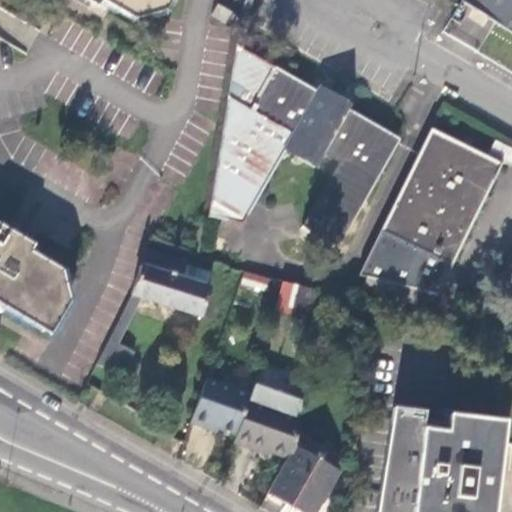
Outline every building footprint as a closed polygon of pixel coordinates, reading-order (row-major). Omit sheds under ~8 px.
[(84,0),(97,7),(101,1),(133,20),(165,12),(171,0),(84,0)] [(511,0),(464,0),(463,3),(496,23),(511,33),(511,0)] [(225,24),(231,14),(216,6),(210,16),(225,24)] [(234,48),(207,218),(241,226),(285,152),(293,137),(248,112),(273,71),(234,48)] [(293,137),(285,152),(312,169),(320,154),(339,166),(301,229),(335,249),(396,144),(347,114),(350,108),(320,90),(316,97),(273,71),(248,112),(293,137)] [(430,130),(360,273),(366,275),(363,289),(414,303),(419,287),(437,292),(499,165),(430,130)] [(34,245),(0,223),(0,309),(3,311),(5,307),(43,331),(54,328),(70,302),(62,271),(30,252),(34,245)] [(211,271),(144,251),(131,295),(140,298),(202,316),(210,287),(207,286),(211,271)] [(269,278),(243,272),(239,285),(265,291),(269,278)] [(282,282),(277,309),(298,313),(303,285),(282,282)] [(372,303),(348,298),(322,291),(321,298),(320,304),(370,316),(372,303)] [(140,298),(131,295),(108,339),(118,344),(140,298)] [(118,344),(108,339),(96,364),(121,376),(133,351),(118,344)] [(76,357),(65,375),(80,384),(91,365),(76,357)] [(249,398),(251,393),(206,377),(189,423),(206,429),(208,424),(236,434),(249,398)] [(249,398),(236,434),(233,443),(259,451),(260,448),(288,458),(294,447),(296,428),(300,400),(254,383),(251,393),(249,398)] [(423,412),(391,409),(374,511),(492,511),(498,464),(501,445),(503,422),(447,415),(445,432),(421,429),(423,412)] [(294,447),(288,458),(268,493),(299,511),(312,511),(336,472),(294,447)]
